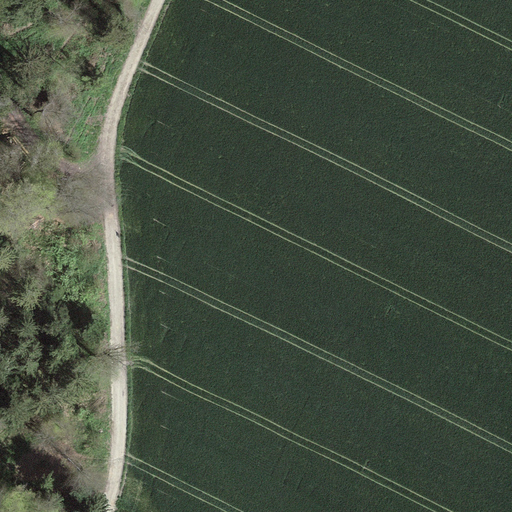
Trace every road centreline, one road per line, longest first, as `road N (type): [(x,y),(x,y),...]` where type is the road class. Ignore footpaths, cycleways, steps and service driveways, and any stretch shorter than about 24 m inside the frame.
road 1 (track): [(105,511),(114,466),(110,127),(156,0)]
road 2 (track): [(0,93),(48,154),(108,193)]
